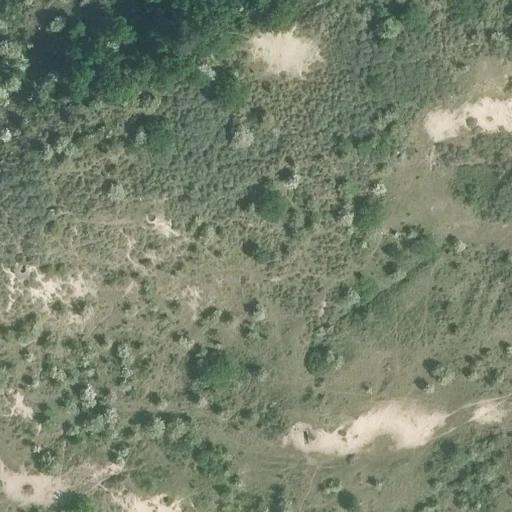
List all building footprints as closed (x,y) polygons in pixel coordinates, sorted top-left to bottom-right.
[(73,219),(64,210),(71,196),(65,192),(60,202),(55,199),(52,204),(58,207),(51,220),(56,223),(60,215),(61,216),(62,214),(70,222),(73,219)] [(149,199),(145,200),(144,204),(146,207),(149,208),(152,207),(154,204),(152,201),(149,199)] [(38,258),(34,257),(29,267),(26,268),(24,272),(25,275),(28,276),(32,275),(33,272),(32,269),(38,258)] [(23,262),(14,267),(15,274),(21,277),(29,275),(31,270),(25,265),(24,267),(25,269),(24,271),(22,271),(20,270),(19,268),(21,266),(23,262)] [(305,402),(310,406),(290,427),(293,429),(296,432),(315,411),(329,424),(314,440),(315,440),(314,442),(313,441),(312,442),(313,443),(312,444),(312,443),(310,445),(315,450),(325,439),(333,446),(337,441),(329,433),(339,423),(310,397),(308,399),(305,402)] [(305,441),(310,445),(312,443),(312,444),(313,443),(312,442),(313,441),(314,442),(315,440),(314,440),(329,424),(315,411),(296,432),(304,440),(303,441),(304,442),(305,441)]
